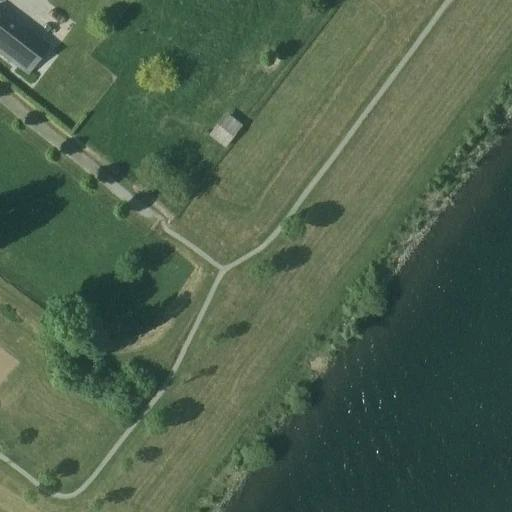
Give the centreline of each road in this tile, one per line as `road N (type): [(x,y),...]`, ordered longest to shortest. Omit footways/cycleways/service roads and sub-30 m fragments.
road 1 (track): [(0,295),(76,352),(120,359),(164,338),(222,270)]
road 2 (unclassified): [(147,213),(0,94)]
